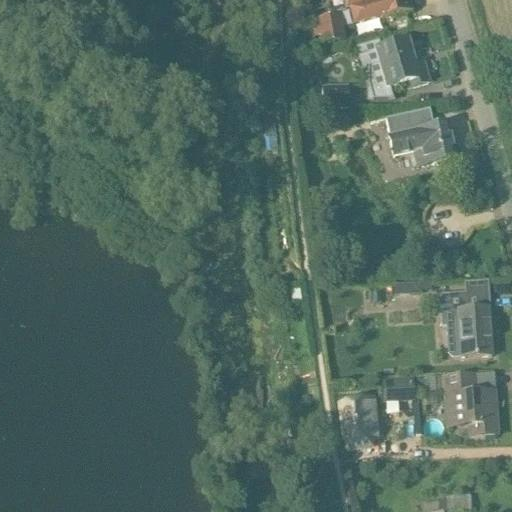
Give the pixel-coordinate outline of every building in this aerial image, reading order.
[(340,0),(344,13),(348,12),(373,4),(373,6),(392,0),(340,0)] [(353,32),(380,24),(412,14),(407,0),(392,0),(373,6),(373,4),(348,12),(353,32)] [(320,46),(346,43),(341,16),(311,22),(313,38),(318,37),(320,46)] [(375,52),(378,61),(368,64),(368,102),(391,102),(388,92),(410,85),(412,90),(429,85),(422,64),(415,66),(408,42),(375,52)] [(348,89),(322,89),(322,112),(348,111),(348,89)] [(417,168),(435,164),(437,171),(441,174),(449,173),(452,168),(451,160),(455,160),(447,127),(434,130),(430,112),(386,122),(390,140),(389,140),(393,157),(414,153),(417,168)] [(406,293),(410,297),(419,296),(419,293),(419,286),(406,287),(406,293)] [(459,326),(460,344),(451,345),(448,349),(449,356),(452,359),(461,359),(461,361),(491,359),(488,311),(487,311),(486,295),(440,297),(442,327),(459,326)] [(449,430),(468,429),(469,440),(497,438),(494,395),(474,396),(473,378),(443,380),(445,413),(448,412),(449,430)] [(414,403),(413,380),(381,381),(382,404),(414,403)] [(374,399),(338,403),(344,447),(380,442),(374,399)] [(456,511),(471,511),(470,497),(445,499),(445,504),(438,504),(438,503),(423,504),(423,511),(456,511)]
